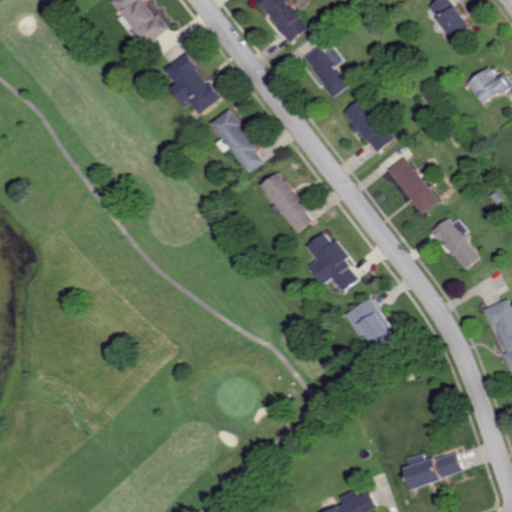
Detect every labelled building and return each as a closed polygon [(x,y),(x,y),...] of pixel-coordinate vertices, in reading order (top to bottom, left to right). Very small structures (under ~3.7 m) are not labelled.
[(114,0),(113,2),(149,46),(170,29),(145,0),(114,0)] [(258,0),(293,43),(311,28),(288,0),(258,0)] [(440,0),(431,7),(456,40),(474,26),(452,0),(440,0)] [(336,98),(354,85),(340,66),(347,61),(337,47),(328,53),(323,46),(307,58),(336,98)] [(222,98),(198,69),(200,67),(188,53),(167,70),(178,84),(171,89),(184,105),(191,100),(202,114),(222,98)] [(511,75),(510,72),(500,78),(494,66),(470,79),(484,103),(511,86),(511,75)] [(378,153),(396,139),(365,97),(346,110),(378,153)] [(232,147),(251,172),(268,160),(231,109),(213,122),(225,138),(219,142),(226,151),(232,147)] [(441,200),(408,155),(391,168),(424,212),(441,200)] [(262,185),(300,232),(317,218),(279,171),(262,185)] [(437,227),(465,270),(482,259),(454,217),(437,227)] [(344,291),(361,278),(347,259),(351,255),(339,238),(334,242),(326,231),(308,245),(319,259),(311,265),(325,284),(334,277),(344,291)] [(352,310),(376,345),(395,332),(372,297),(352,310)] [(511,297),(487,308),(494,326),(499,324),(510,351),(506,352),(511,368),(511,297)] [(404,466),(412,488),(464,471),(458,451),(427,461),(425,452),(409,458),(411,464),(404,466)] [(371,511),(377,510),(370,490),(358,495),(356,489),(340,495),(344,503),(320,511),(371,511)]
